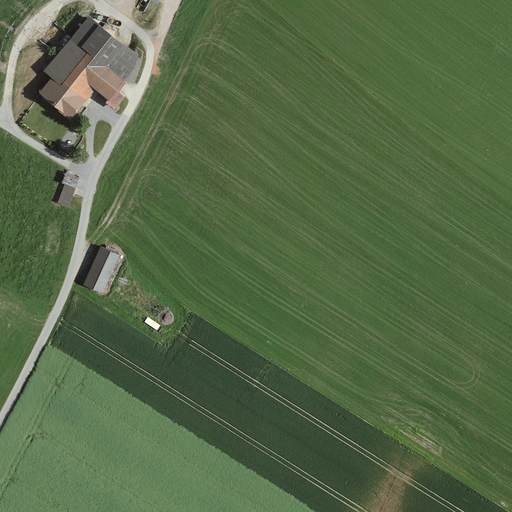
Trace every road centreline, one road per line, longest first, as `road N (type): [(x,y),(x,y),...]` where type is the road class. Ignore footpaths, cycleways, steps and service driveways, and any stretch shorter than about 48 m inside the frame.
road 1 (track): [(89,173),(152,56),(139,32),(97,0)]
road 2 (track): [(58,0),(36,15),(11,52),(3,121)]
